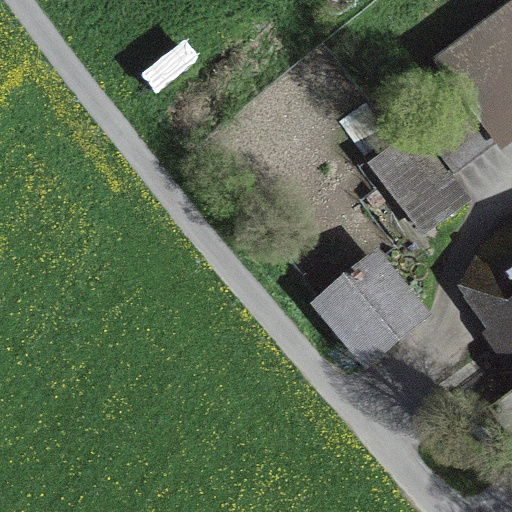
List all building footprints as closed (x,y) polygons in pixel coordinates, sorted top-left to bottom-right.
[(511,17),(446,67),(500,139),(511,130),(511,17)] [(418,129),(453,175),(499,140),(464,94),(418,129)] [(415,136),(375,167),(424,231),(464,200),(415,136)] [(500,336),(490,342),(511,375),(511,395),(489,410),(511,439),(511,229),(485,249),(465,286),(500,336)] [(321,308),(367,363),(420,319),(374,263),(321,308)]
